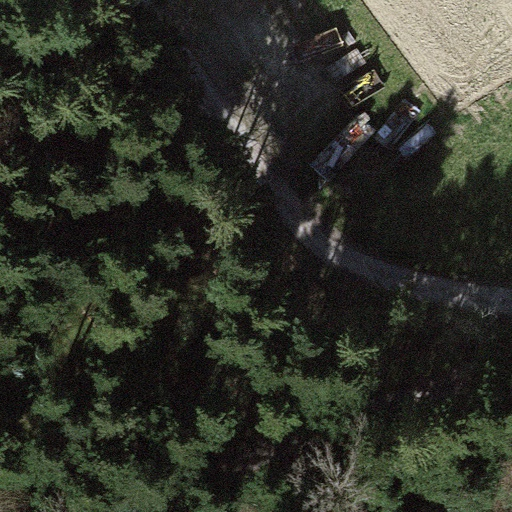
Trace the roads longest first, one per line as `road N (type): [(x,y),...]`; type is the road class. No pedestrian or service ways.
road 1 (track): [(132,0),(282,207),(318,241),(398,280),(511,298)]
road 2 (track): [(215,511),(453,389),(511,343)]
